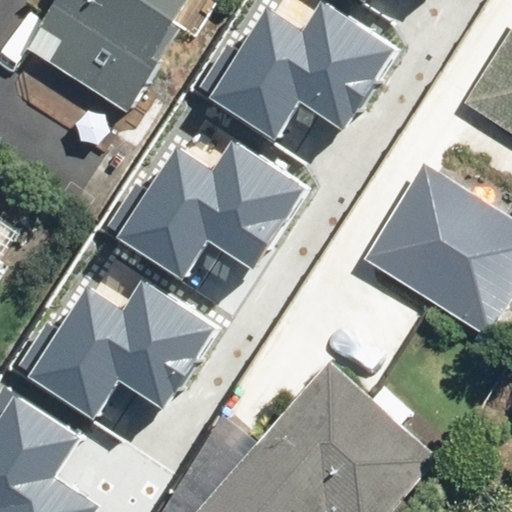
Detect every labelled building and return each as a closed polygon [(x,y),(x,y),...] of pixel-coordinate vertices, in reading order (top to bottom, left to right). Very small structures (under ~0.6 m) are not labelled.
[(64,0),(35,46),(129,106),(197,0),(64,0)] [(302,102),(350,133),(410,39),(351,0),(322,0),(300,35),(257,8),(205,88),(279,136),(302,102)] [(511,39),(470,103),(511,131),(511,39)] [(205,246),(253,276),(313,182),(235,131),(203,179),(160,151),(108,232),(182,279),(205,246)] [(511,213),(433,163),(372,259),(492,334),(511,302),(511,213)] [(124,381),(172,412),(232,318),(154,266),(122,314),(79,287),(27,367),(101,415),(124,381)] [(396,511),(441,459),(405,429),(407,427),(333,363),(201,511),(396,511)] [(15,378),(0,400),(0,500),(2,502),(0,505),(0,511),(101,511),(106,505),(63,477),(95,429),(15,378)]
